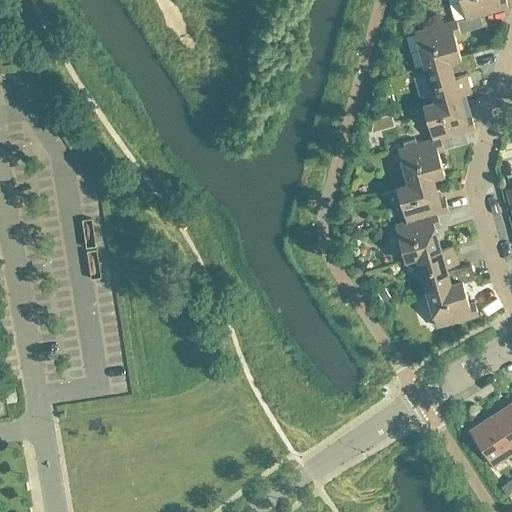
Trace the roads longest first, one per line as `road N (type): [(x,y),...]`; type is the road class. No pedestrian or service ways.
road 1 (tertiary): [(251,511),(420,396),(511,345)]
road 2 (residential): [(511,300),(474,184),(490,122)]
